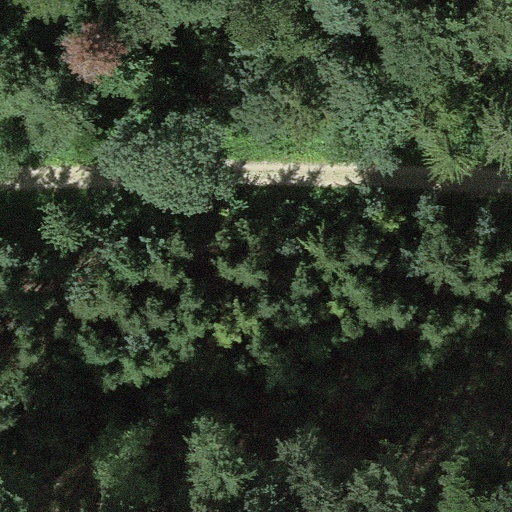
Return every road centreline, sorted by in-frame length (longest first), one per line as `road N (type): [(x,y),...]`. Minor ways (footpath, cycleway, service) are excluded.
road 1 (track): [(0,171),(511,180)]
road 2 (track): [(229,171),(333,111),(511,31)]
